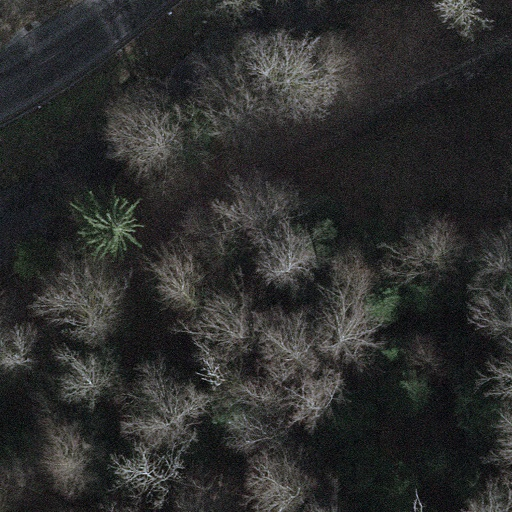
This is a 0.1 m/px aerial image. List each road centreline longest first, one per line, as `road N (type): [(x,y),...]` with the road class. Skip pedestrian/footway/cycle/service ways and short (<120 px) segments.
road 1 (track): [(0,319),(511,31)]
road 2 (secondary): [(130,0),(36,65),(0,80)]
